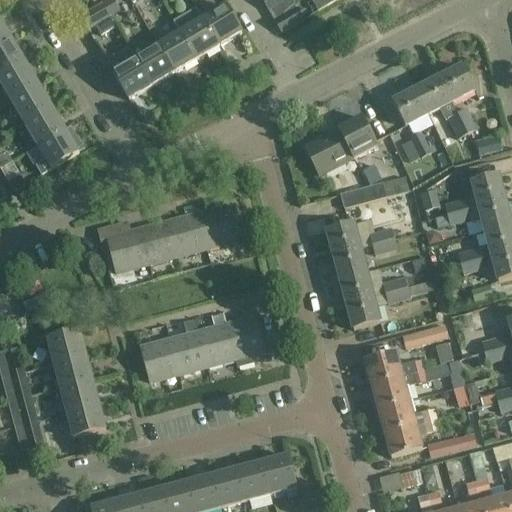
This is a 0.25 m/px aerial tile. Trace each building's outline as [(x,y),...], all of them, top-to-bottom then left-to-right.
[(112,0),(103,5),(111,17),(120,12),(113,0),(112,0)] [(260,0),(268,12),(281,5),(288,0),(260,0)] [(317,0),(312,3),(317,14),(340,0),(317,0)] [(111,17),(103,5),(82,18),(89,29),(87,30),(88,31),(95,27),(102,37),(117,28),(111,17)] [(288,15),(281,5),(268,12),(281,35),(303,22),(296,11),(288,15)] [(203,21),(220,49),(242,35),(226,7),(203,21)] [(0,49),(13,42),(0,20),(0,49)] [(181,34),(197,62),(220,49),(203,21),(181,34)] [(158,47),(175,75),(197,62),(181,34),(158,47)] [(0,49),(0,80),(26,65),(13,42),(0,49)] [(131,52),(136,61),(152,88),(175,75),(158,47),(146,54),(143,49),(138,47),(131,52)] [(136,61),(113,74),(130,102),(152,88),(136,61)] [(26,65),(0,80),(0,83),(12,103),(40,87),(26,65)] [(439,81),(451,105),(474,93),(462,69),(439,81)] [(468,138),(457,117),(451,105),(439,81),(416,92),(428,117),(439,111),(445,123),(447,123),(457,143),(468,138)] [(12,103),(25,126),(53,109),(40,87),(12,103)] [(405,129),(428,117),(416,92),(393,104),(405,129)] [(25,126),(38,148),(66,132),(53,109),(25,126)] [(467,112),(457,117),(468,138),(477,133),(467,112)] [(339,132),(354,162),(377,150),(362,120),(339,132)] [(80,154),(66,132),(38,148),(46,162),(38,167),(43,176),(80,154)] [(339,132),(334,135),(305,149),(320,179),(354,162),(339,132)] [(432,156),(420,135),(409,141),(411,143),(401,148),(410,165),(419,160),(420,162),(432,156)] [(0,170),(0,171),(12,163),(7,154),(0,158),(0,170)] [(14,194),(26,186),(20,177),(8,184),(14,194)] [(469,212),(505,202),(498,177),(471,184),(475,200),(467,202),(469,212)] [(430,181),(412,186),(417,205),(435,201),(430,181)] [(382,185),(368,189),(372,204),(386,200),(382,185)] [(372,204),(368,189),(340,197),(344,211),(372,204)] [(445,208),(447,218),(469,212),(467,202),(445,208)] [(473,226),(482,223),(484,234),(511,227),(505,202),(469,212),(472,221),(473,226)] [(195,217),(204,252),(234,245),(224,207),(209,211),(210,213),(195,217)] [(472,221),(469,212),(447,218),(436,221),(438,231),(450,228),(449,228),(472,221)] [(165,224),(174,260),(204,252),(195,217),(165,224)] [(145,267),(136,232),(128,234),(126,224),(97,232),(102,251),(108,250),(115,275),(145,267)] [(136,232),(145,267),(174,260),(165,224),(136,232)] [(327,232),(333,257),(360,250),(353,225),(327,232)] [(483,261),(511,252),(511,228),(511,227),(484,234),(488,249),(480,251),(483,261)] [(372,247),(394,241),(391,232),(373,237),(370,238),(372,247)] [(394,241),(372,247),(373,248),(376,261),(398,255),(394,241)] [(360,250),(333,257),(340,282),(366,275),(360,250)] [(483,261),(480,251),(456,257),(459,267),(483,261)] [(485,271),(494,269),(498,284),(511,279),(511,252),(483,261),(485,271)] [(462,277),(485,271),(483,261),(459,267),(462,277)] [(378,272),(380,282),(407,276),(405,266),(378,272)] [(340,282),(347,307),(373,300),(366,275),(340,282)] [(385,297),(408,290),(405,280),(382,286),(385,297)] [(408,290),(385,297),(388,307),(411,301),(410,300),(433,293),(430,284),(408,290)] [(373,300),(347,307),(353,332),(380,325),(373,300)] [(474,330),(495,325),(491,313),(471,318),(474,330)] [(225,326),(234,361),(236,368),(252,364),(250,357),(263,353),(254,317),(238,321),(238,323),(225,326)] [(507,350),(511,348),(511,321),(509,322),(511,334),(511,335),(503,338),(504,340),(507,350)] [(197,334),(206,368),(234,361),(225,326),(197,334)] [(445,327),(402,339),(406,353),(449,341),(445,327)] [(53,366),(85,357),(79,332),(46,341),(53,366)] [(169,342),(178,376),(206,368),(197,334),(169,342)] [(483,356),(507,350),(504,340),(480,347),(461,352),(463,362),(483,356)] [(178,376),(169,342),(140,349),(149,384),(178,376)] [(17,376),(25,373),(19,350),(10,352),(17,376)] [(486,366),(509,360),(507,350),(483,356),(486,366)] [(0,373),(2,380),(9,378),(3,354),(0,354),(0,373)] [(414,364),(399,368),(395,354),(364,362),(371,387),(423,373),(421,364),(414,365),(414,364)] [(85,357),(53,366),(59,390),(92,382),(85,357)] [(423,373),(426,385),(453,378),(450,365),(436,369),(423,373)] [(31,398),(25,373),(17,376),(23,400),(31,398)] [(423,373),(371,387),(378,411),(409,403),(406,391),(426,385),(423,373)] [(16,402),(9,378),(2,380),(8,404),(16,402)] [(443,398),(453,396),(450,381),(440,383),(443,398)] [(92,382),(59,390),(66,415),(99,406),(92,382)] [(511,401),(511,391),(495,396),(497,406),(511,401)] [(38,422),(31,398),(23,400),(30,424),(38,422)] [(500,415),(511,412),(511,401),(497,406),(500,415)] [(8,404),(15,428),(22,426),(16,402),(8,404)] [(420,415),(413,417),(409,403),(378,411),(384,436),(437,421),(434,412),(420,416),(420,415)] [(38,411),(43,435),(67,431),(62,406),(38,411)] [(99,406),(66,415),(73,439),(105,431),(99,406)] [(437,421),(384,436),(391,460),(423,452),(420,441),(427,439),(427,436),(440,433),(437,421)] [(44,447),(38,422),(30,424),(37,450),(44,447)] [(29,452),(22,426),(15,428),(22,454),(29,452)] [(431,460),(476,448),(473,437),(428,449),(431,460)] [(261,464),(270,496),(295,489),(286,457),(261,464)] [(237,471),(246,503),(270,496),(261,464),(237,471)] [(213,477),(221,509),(246,503),(237,471),(213,477)] [(403,490),(423,485),(419,472),(399,477),(403,490)] [(189,484),(196,511),(210,511),(221,509),(213,477),(189,484)] [(487,481),(477,484),(480,497),(491,494),(487,481)] [(164,490),(170,511),(196,511),(189,484),(164,490)] [(469,500),(480,497),(477,484),(466,487),(469,500)] [(140,497),(144,511),(170,511),(164,490),(140,497)] [(439,494),(428,497),(432,510),(442,507),(439,494)] [(491,494),(480,497),(483,511),(509,511),(506,499),(493,502),(491,494)] [(116,503),(118,511),(144,511),(140,497),(116,503)] [(420,511),(422,511),(432,510),(428,497),(418,500),(420,511)] [(483,511),(480,497),(469,500),(472,508),(458,511),(483,511)] [(118,511),(116,503),(91,510),(91,511),(118,511)]
